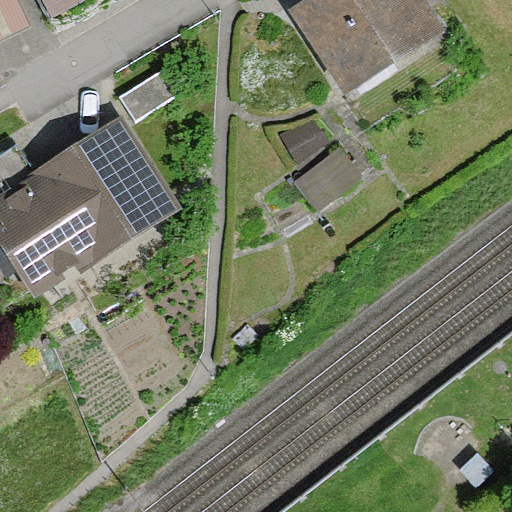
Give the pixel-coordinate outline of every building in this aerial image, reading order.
[(0,0),(0,47),(21,38),(4,0),(0,0)] [(20,0),(37,26),(67,7),(62,0),(20,0)] [(297,0),(267,19),(321,106),(419,45),(391,0),(297,0)] [(156,217),(100,128),(6,186),(22,211),(0,224),(0,295),(8,308),(156,217)] [(322,215),(363,189),(336,146),(294,172),(322,215)]
